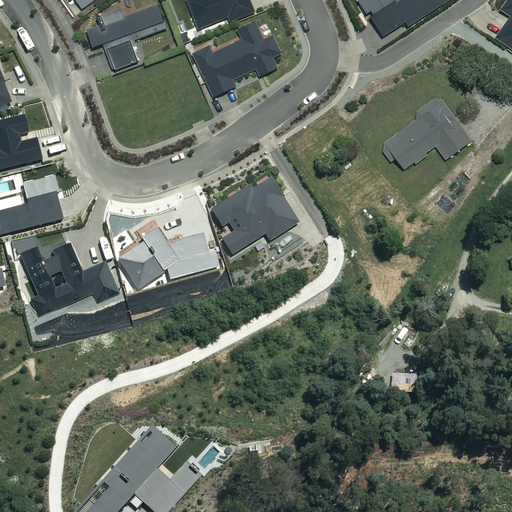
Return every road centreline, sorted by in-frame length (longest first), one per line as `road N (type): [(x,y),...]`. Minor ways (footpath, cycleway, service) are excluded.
road 1 (residential): [(258,122),(152,177),(99,169),(51,59),(13,0)]
road 2 (residential): [(476,0),(385,60),(325,58)]
road 3 (residential): [(330,236),(258,122)]
